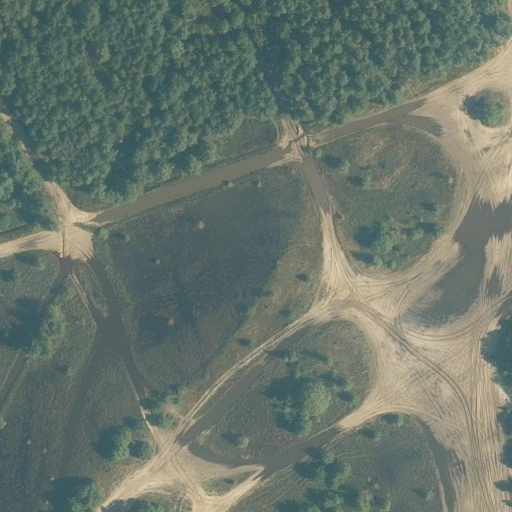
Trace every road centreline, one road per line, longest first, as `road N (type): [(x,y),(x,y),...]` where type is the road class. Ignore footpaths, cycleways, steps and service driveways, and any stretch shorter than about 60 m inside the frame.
road 1 (track): [(511,89),(0,251)]
road 2 (track): [(245,0),(300,153)]
road 3 (track): [(0,111),(77,227)]
